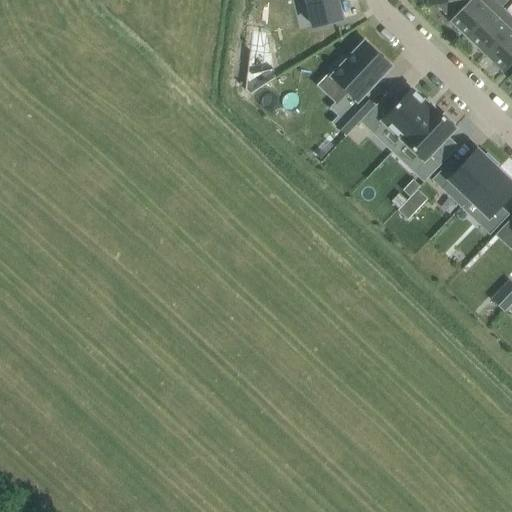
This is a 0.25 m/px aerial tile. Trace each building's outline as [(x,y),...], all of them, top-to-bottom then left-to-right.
[(306,0),(313,26),(341,19),(336,0),(306,0)] [(498,3),(494,0),(455,0),(434,4),(435,4),(451,20),(450,21),(466,36),(498,3)] [(511,25),(511,16),(502,7),(498,3),(466,36),(485,54),(511,25)] [(504,73),(511,64),(511,25),(485,54),(504,73)] [(343,57),(331,70),(333,72),(335,73),(332,77),(343,88),(347,92),(331,108),(340,116),(333,123),(347,136),(360,122),(375,105),(363,94),(389,67),(390,66),(365,42),(347,61),(343,57)] [(375,105),(360,122),(373,135),(384,123),(392,131),(400,138),(402,140),(402,141),(391,152),(392,152),(433,108),(432,109),(411,90),(399,103),(388,93),(375,105)] [(433,108),(392,152),(392,153),(403,141),(424,161),(413,173),(423,183),(445,160),(434,150),(454,128),(452,126),(454,124),(444,114),(442,116),(433,108)] [(469,199),(497,169),(495,167),(498,164),(487,154),(485,157),(477,150),(460,168),(451,159),(432,180),(461,208),(469,199)] [(469,199),(488,217),(480,226),(489,235),(509,214),(500,206),(511,193),(511,183),(497,169),(469,199)] [(402,206),(397,211),(407,221),(412,216),(402,206)] [(511,217),(495,235),(510,250),(511,248),(511,217)] [(497,292),(490,299),(504,313),(507,309),(511,305),(497,292)]
